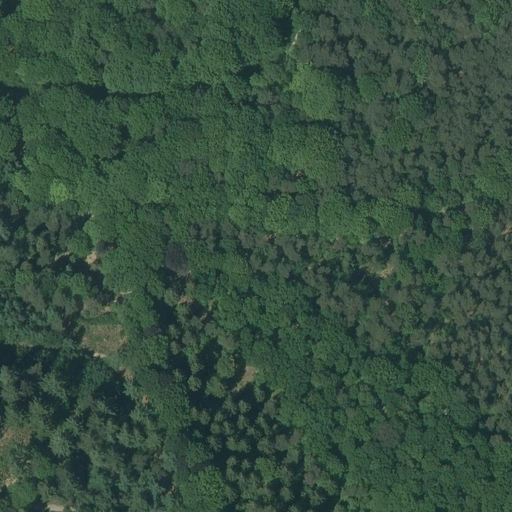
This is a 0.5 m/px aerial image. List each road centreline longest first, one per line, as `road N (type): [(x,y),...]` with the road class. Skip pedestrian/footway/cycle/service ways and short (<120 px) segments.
road 1 (track): [(511,508),(421,390),(367,364),(291,301),(193,266)]
road 2 (track): [(0,88),(143,105),(243,86),(287,62),(304,0)]
road 3 (track): [(204,511),(97,220)]
road 4 (track): [(0,285),(123,303),(193,266)]
road 5 (track): [(147,359),(0,342)]
road 6 (track): [(97,220),(0,129)]
